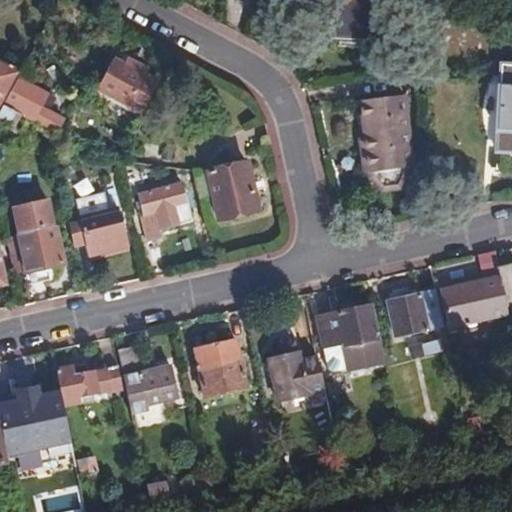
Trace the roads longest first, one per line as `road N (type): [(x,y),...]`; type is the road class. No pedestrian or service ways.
road 1 (residential): [(319,266),(284,104),(237,58),(126,0)]
road 2 (residential): [(0,334),(319,266)]
road 3 (residential): [(319,266),(511,223)]
road 4 (track): [(326,511),(511,472)]
